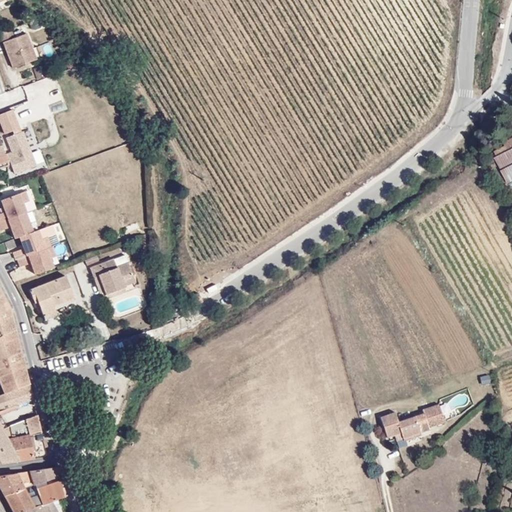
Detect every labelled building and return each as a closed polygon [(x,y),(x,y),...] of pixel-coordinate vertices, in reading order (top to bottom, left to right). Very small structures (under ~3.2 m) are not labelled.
[(6,26),(0,28),(0,39),(1,39),(10,61),(31,52),(21,28),(8,32),(6,26)] [(34,48),(37,58),(52,52),(48,42),(34,48)] [(36,74),(47,69),(43,59),(32,64),(36,74)] [(20,128),(13,109),(0,114),(0,121),(5,134),(20,128)] [(499,151),(502,156),(511,150),(511,149),(511,130),(510,131),(511,134),(511,137),(504,142),(506,146),(499,151)] [(37,166),(23,131),(6,137),(11,151),(4,154),(8,164),(11,164),(15,174),(37,166)] [(0,167),(8,164),(4,154),(0,137),(0,167)] [(511,149),(511,150),(502,156),(496,160),(509,181),(511,178),(511,149)] [(25,188),(19,190),(23,199),(29,197),(25,188)] [(0,219),(26,208),(27,208),(23,199),(19,190),(2,196),(7,208),(0,210),(0,219)] [(26,208),(0,219),(0,223),(2,227),(11,223),(16,235),(19,234),(35,227),(26,208)] [(62,239),(54,220),(39,226),(43,236),(47,245),(49,244),(53,242),(55,242),(62,239)] [(35,227),(19,234),(24,245),(14,249),(17,257),(19,256),(47,245),(43,236),(39,225),(35,227)] [(58,251),(55,242),(49,244),(52,253),(58,251)] [(49,244),(19,256),(22,264),(32,260),(37,272),(57,264),(52,253),(49,244)] [(131,245),(117,251),(122,262),(136,256),(131,245)] [(122,262),(117,251),(96,260),(100,271),(105,269),(111,283),(114,291),(132,283),(128,272),(140,267),(136,256),(122,262)] [(145,278),(140,267),(128,272),(132,283),(145,278)] [(105,269),(100,271),(106,286),(111,283),(105,269)] [(69,272),(33,288),(38,299),(42,298),(49,314),(64,308),(62,302),(78,295),(69,272)] [(201,296),(209,292),(210,292),(205,281),(197,286),(201,296)] [(7,310),(0,295),(0,395),(0,397),(28,387),(12,323),(7,310)] [(489,375),(479,376),(480,385),(490,384),(489,375)] [(0,412),(31,401),(28,387),(0,397),(0,396),(0,412)] [(391,443),(396,441),(394,435),(405,431),(407,438),(447,425),(443,408),(399,422),(396,411),(383,415),(391,443)] [(0,466),(44,457),(35,416),(0,429),(0,466)] [(394,435),(396,441),(407,438),(405,431),(394,435)] [(34,490),(62,480),(60,469),(28,474),(34,490)] [(0,493),(3,498),(34,490),(28,474),(0,477),(0,493)] [(25,511),(56,502),(64,499),(62,480),(34,490),(3,498),(9,511),(25,511)] [(58,511),(56,502),(25,511),(58,511)]
